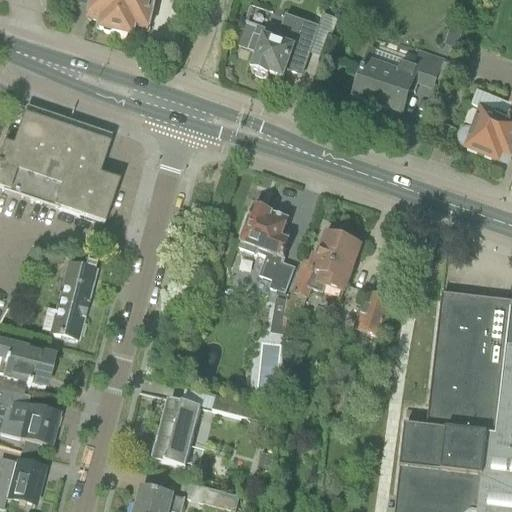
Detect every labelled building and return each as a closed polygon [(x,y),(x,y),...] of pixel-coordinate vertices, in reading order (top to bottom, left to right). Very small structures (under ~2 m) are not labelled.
[(91,0),(87,21),(100,24),(98,32),(115,36),(122,0),(91,0)] [(122,0),(115,36),(132,40),(134,31),(147,34),(154,0),(122,0)] [(246,27),(238,50),(256,57),(250,75),(252,76),(254,80),(261,83),(265,80),(267,81),(269,77),(282,82),(284,78),(285,74),(286,71),(301,76),(308,57),(319,61),(328,35),(317,32),(301,26),(299,32),(283,27),(279,39),(260,32),(246,27)] [(451,26),(443,47),(456,52),(464,31),(451,26)] [(362,79),(355,100),(400,116),(407,94),(414,97),(417,86),(431,91),(433,84),(447,89),(454,69),(440,65),(419,57),(415,70),(401,65),(367,53),(363,64),(367,66),(364,74),(362,74),(360,78),(362,79)] [(470,111),(480,115),(472,135),(466,134),(463,136),(460,139),(460,143),(461,146),(465,149),(497,161),(499,154),(508,157),(511,147),(511,98),(508,108),(476,97),(470,111)] [(1,148),(0,152),(0,194),(1,195),(2,193),(58,212),(57,214),(102,229),(103,224),(102,223),(112,192),(114,192),(116,187),(96,180),(107,149),(101,147),(100,151),(25,126),(27,122),(21,120),(12,146),(10,152),(2,150),(3,148),(1,148)] [(253,211),(238,253),(256,259),(256,258),(265,262),(258,280),(272,285),(269,292),(284,298),(293,273),(281,268),(283,264),(286,255),(283,255),(287,245),(280,242),(283,235),(287,224),(268,217),(266,213),(259,211),(255,212),(253,211)] [(289,304),(287,325),(296,327),(308,292),(321,296),(324,288),(343,294),(358,251),(331,241),(333,237),(327,235),(318,261),(314,259),(311,268),(304,265),(293,296),(291,295),(288,304),(289,304)] [(67,269),(55,315),(46,313),(40,334),(50,337),(50,338),(75,345),(93,276),(67,269)] [(378,342),(389,303),(368,297),(357,336),(378,342)] [(395,504),(394,511),(511,511),(511,313),(511,309),(511,305),(441,298),(425,432),(404,429),(395,504)] [(289,304),(288,304),(275,301),(269,337),(284,339),(287,325),(289,304)] [(251,346),(250,391),(273,392),(274,346),(251,346)] [(51,361),(32,356),(0,347),(0,393),(22,399),(24,389),(28,390),(29,388),(43,392),(51,361)] [(262,428),(265,412),(215,400),(211,416),(262,428)] [(170,403),(169,409),(160,441),(156,440),(151,463),(184,471),(199,411),(170,403)] [(0,405),(0,428),(0,429),(0,430),(0,438),(49,451),(57,420),(25,412),(26,410),(21,409),(20,410),(0,405)] [(0,511),(2,511),(5,502),(7,503),(7,504),(33,511),(42,474),(17,467),(2,464),(0,471),(0,511)] [(184,502),(141,491),(136,508),(132,507),(131,511),(182,511),(185,503),(194,506),(218,511),(235,511),(239,500),(198,489),(188,487),(184,502)]
